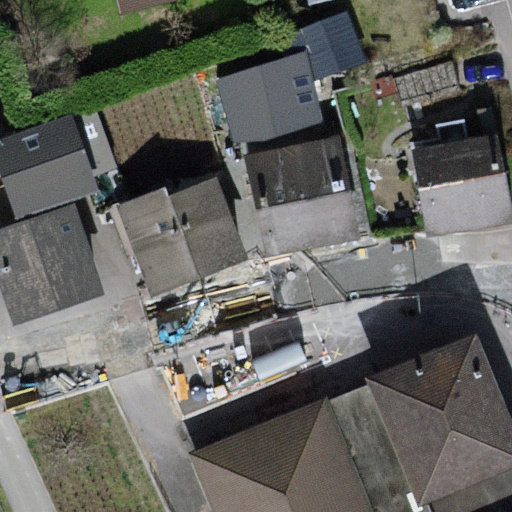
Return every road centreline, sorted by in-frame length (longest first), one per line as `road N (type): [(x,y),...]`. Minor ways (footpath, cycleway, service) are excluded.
road 1 (residential): [(0,371),(281,287),(444,262),(511,265)]
road 2 (unknown): [(12,366),(46,511)]
